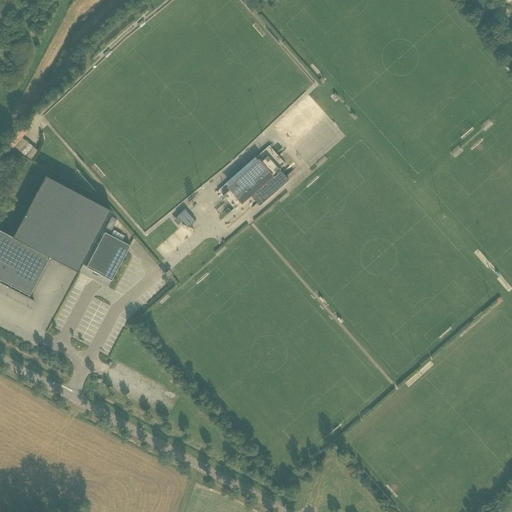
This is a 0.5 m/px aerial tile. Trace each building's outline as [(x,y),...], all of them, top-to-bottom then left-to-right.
[(312,95),(278,122),(294,142),(318,123),(338,146),(348,138),(312,95)] [(27,141),(20,149),(30,159),(38,150),(27,141)] [(234,209),(250,195),(259,206),(289,180),(279,170),(285,164),(269,145),(254,159),(218,190),(234,209)] [(0,229),(0,279),(30,295),(50,257),(78,272),(111,210),(46,175),(13,237),(0,229)] [(195,216),(207,205),(201,199),(190,211),(195,216)] [(177,216),(188,228),(196,221),(185,209),(177,216)] [(117,219),(112,217),(106,228),(112,230),(117,219)] [(112,281),(126,253),(129,249),(130,246),(105,232),(86,267),(112,281)]
